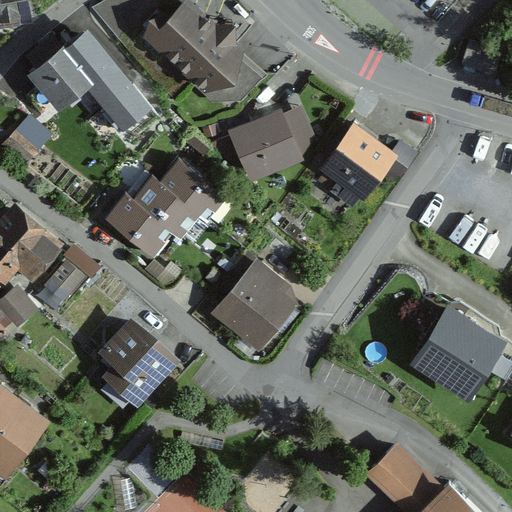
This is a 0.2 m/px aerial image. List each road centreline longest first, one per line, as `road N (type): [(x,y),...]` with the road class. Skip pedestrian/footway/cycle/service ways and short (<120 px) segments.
road 1 (trunk): [(251,511),(475,222)]
road 2 (residential): [(0,176),(226,357),(271,383)]
road 3 (residential): [(289,0),(364,58),(511,114)]
